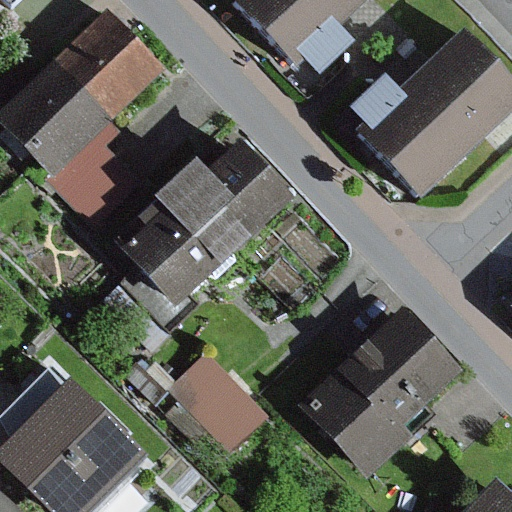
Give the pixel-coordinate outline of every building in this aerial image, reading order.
[(3,0),(14,11),(24,0),(3,0)] [(231,0),(226,5),(289,73),(298,65),(335,31),(367,0),(231,0)] [(106,13),(52,65),(110,124),(164,74),(106,13)] [(350,48),(335,31),(298,65),(313,81),(350,48)] [(359,129),(351,137),(414,204),(511,113),(511,93),(459,37),(395,97),(359,129)] [(110,124),(52,65),(22,94),(5,77),(0,82),(0,128),(50,179),(44,185),(92,234),(142,186),(107,150),(121,136),(110,124)] [(359,129),(395,97),(380,81),(344,113),(359,129)] [(118,252),(114,256),(131,274),(118,286),(165,336),(195,308),(186,298),(288,204),(236,148),(201,180),(191,169),(110,243),(118,252)] [(400,312),(294,410),(363,484),(409,441),(400,432),(460,376),(400,312)] [(205,355),(166,392),(226,456),(266,419),(205,355)] [(0,433),(4,442),(0,446),(0,473),(40,511),(136,511),(145,503),(122,482),(143,461),(46,368),(0,417),(0,433)] [(511,511),(511,497),(492,479),(462,511),(511,511)]
